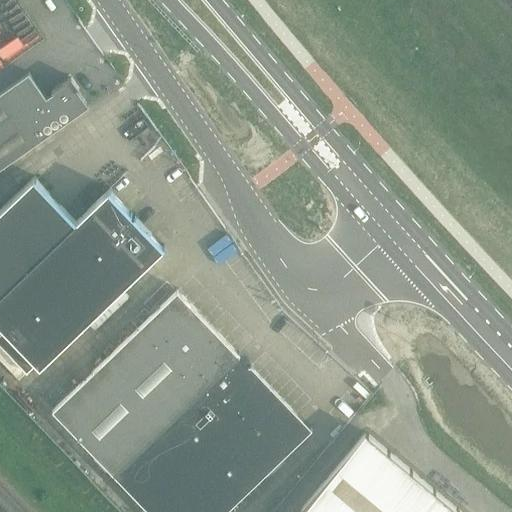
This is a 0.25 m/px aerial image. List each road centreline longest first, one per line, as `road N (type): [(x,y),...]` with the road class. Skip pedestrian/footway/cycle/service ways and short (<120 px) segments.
road 1 (unclassified): [(368,249),(322,282),(242,190),(107,0)]
road 2 (unclassified): [(168,0),(368,249)]
road 3 (unclassified): [(395,218),(212,0)]
road 4 (unclassified): [(368,249),(511,395)]
road 5 (unclassified): [(511,339),(395,218)]
